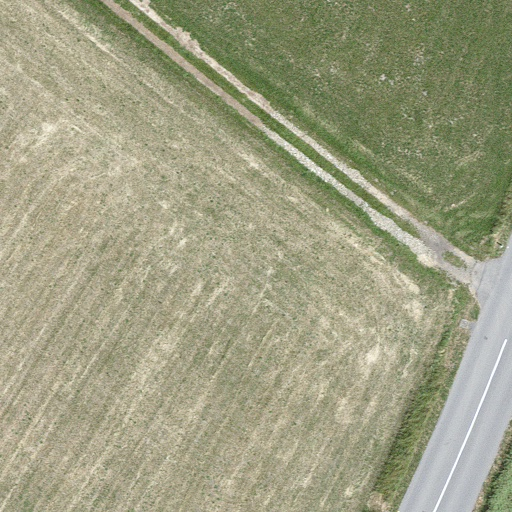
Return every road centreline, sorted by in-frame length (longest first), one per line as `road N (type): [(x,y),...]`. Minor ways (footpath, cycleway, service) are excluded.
road 1 (track): [(511,293),(297,145),(113,0)]
road 2 (tertiary): [(511,322),(433,511)]
